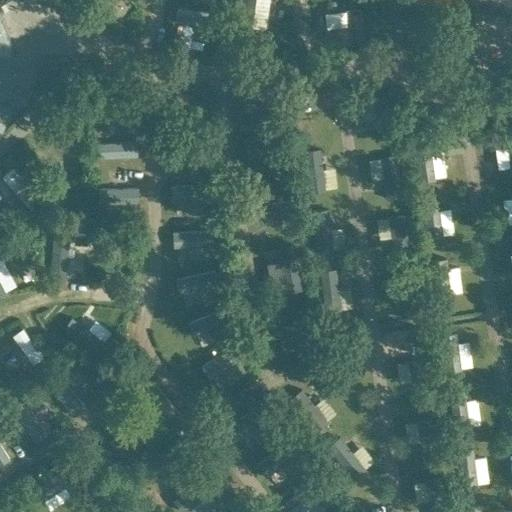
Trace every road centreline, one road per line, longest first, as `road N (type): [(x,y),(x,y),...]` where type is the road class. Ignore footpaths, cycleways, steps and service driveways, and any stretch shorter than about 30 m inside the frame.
road 1 (unknown): [(454,113),(511,508)]
road 2 (unknown): [(0,327),(65,291),(151,278)]
